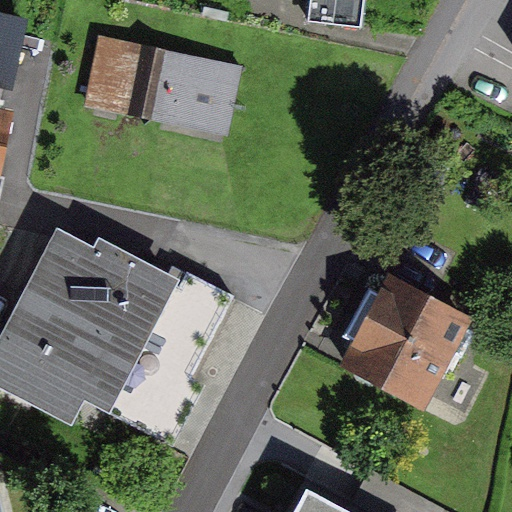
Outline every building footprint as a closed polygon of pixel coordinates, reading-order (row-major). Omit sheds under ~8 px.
[(377,27),(380,0),(325,0),(324,22),(377,27)] [(41,19),(0,11),(0,91),(26,96),(41,19)] [(235,65),(111,39),(96,105),(220,132),(235,65)] [(21,123),(0,118),(0,209),(5,210),(21,123)] [(64,250),(0,371),(0,374),(81,417),(92,396),(159,269),(81,228),(69,252),(64,250)] [(179,279),(159,269),(92,396),(186,445),(216,388),(202,381),(246,297),(186,266),(179,279)] [(430,405),(478,318),(403,277),(356,364),(430,405)] [(384,511),(447,511),(450,508),(374,467),(358,498),(384,511)] [(13,511),(6,476),(0,477),(0,511),(13,511)] [(368,511),(317,485),(303,511),(368,511)]
